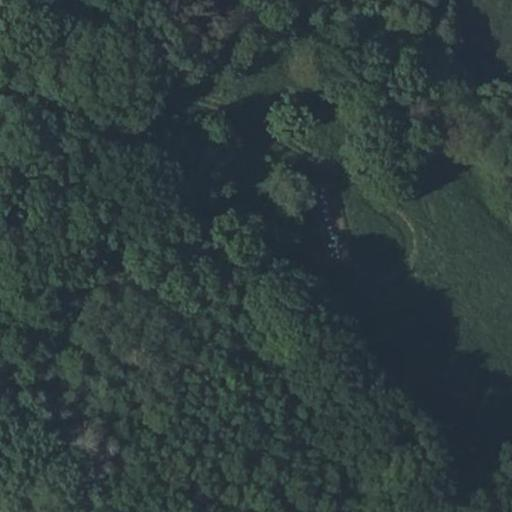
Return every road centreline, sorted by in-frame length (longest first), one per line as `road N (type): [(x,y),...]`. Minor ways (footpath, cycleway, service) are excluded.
road 1 (track): [(355,227),(325,130),(287,94),(241,83),(79,94),(22,59)]
road 2 (track): [(22,59),(83,217),(57,301),(0,379)]
road 3 (track): [(331,148),(411,166),(436,186),(446,221),(423,252),(388,260),(355,227)]
